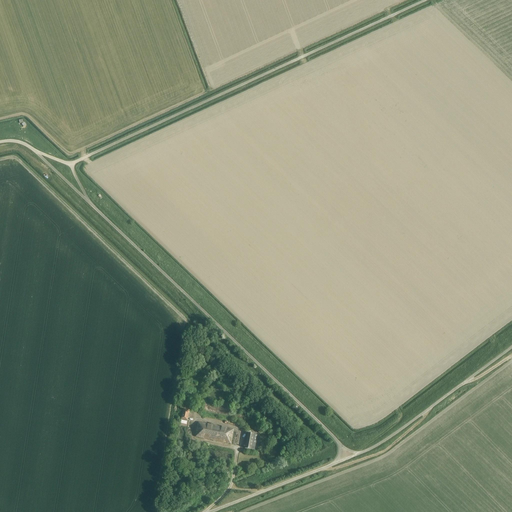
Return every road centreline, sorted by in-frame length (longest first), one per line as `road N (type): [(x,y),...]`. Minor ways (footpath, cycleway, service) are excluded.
road 1 (unclassified): [(75,162),(426,0)]
road 2 (unclassified): [(89,202),(342,446)]
road 3 (unclassified): [(357,454),(511,345)]
road 4 (unclassified): [(211,511),(335,463)]
